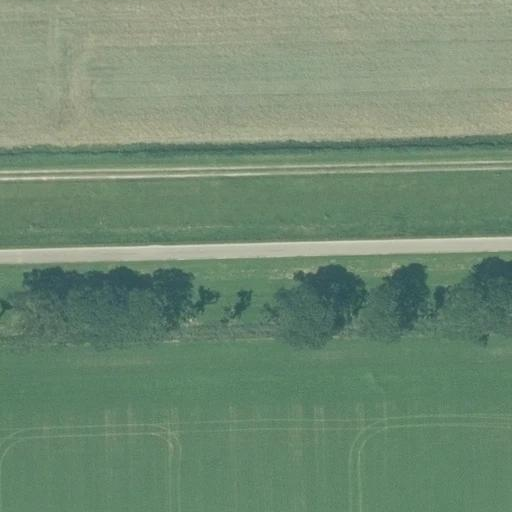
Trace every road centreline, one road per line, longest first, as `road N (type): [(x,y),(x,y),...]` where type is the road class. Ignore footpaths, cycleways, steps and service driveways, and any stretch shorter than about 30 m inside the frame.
road 1 (unclassified): [(511,247),(0,259)]
road 2 (track): [(0,180),(511,170)]
